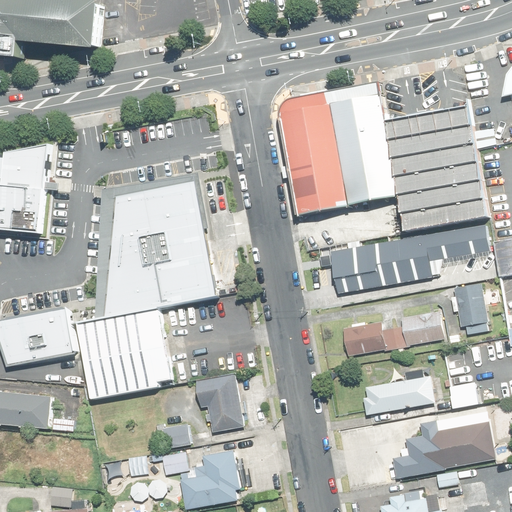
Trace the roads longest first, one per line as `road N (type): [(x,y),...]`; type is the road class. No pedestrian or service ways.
road 1 (residential): [(321,511),(242,66)]
road 2 (secondary): [(242,66),(511,6)]
road 3 (secondary): [(0,113),(242,66)]
